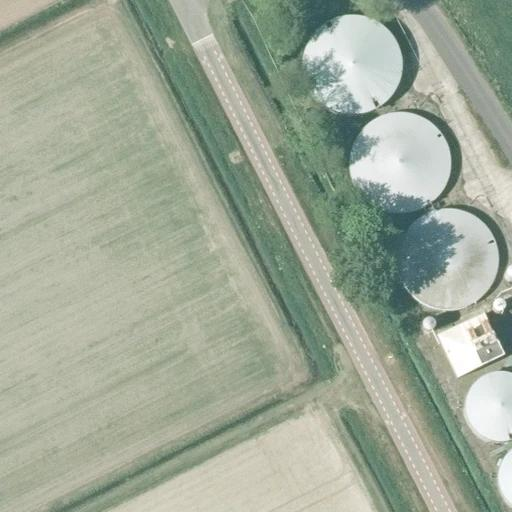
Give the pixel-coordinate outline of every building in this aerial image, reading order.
[(358,19),(351,18),(344,19),(337,20),(331,22),(325,26),(319,30),(314,35),(310,40),(306,46),(304,53),(302,59),(301,66),(302,73),(303,80),(305,87),(308,93),(312,99),(317,104),(322,108),(328,112),(334,115),(341,117),(348,118),(355,117),(362,116),(368,115),(375,112),(381,108),(386,103),(390,98),(394,93),(397,86),(399,80),(401,73),(401,66),(400,59),(398,52),(396,46),(392,40),(388,34),(383,30),(377,26),(371,22),(365,20),(358,19)] [(411,116),(404,115),(397,114),(390,115),(384,117),(377,119),(371,122),(366,126),(361,131),(356,137),(353,143),(350,149),(349,156),(348,163),(348,170),(349,176),(351,183),(354,189),(358,195),(362,200),(367,205),(373,209),(379,212),(386,214),(393,215),(400,216),(406,215),(413,213),(420,211),(426,208),(431,203),(436,199),(440,193),(444,187),(446,181),(448,174),(449,167),(449,160),(448,154),(446,147),(443,141),(439,135),(435,130),(429,125),(424,121),(417,118),(411,116)] [(462,214),(455,212),(448,211),(441,212),(434,213),(427,215),(421,218),(415,222),(410,227),(405,232),(402,238),(399,244),(397,251),(396,258),(396,265),(397,272),(399,279),(402,285),(405,291),(410,296),(415,301),(421,305),(427,308),(434,310),(441,311),(448,312),(455,311),(461,309),(468,307),(474,303),(480,299),(484,294),(489,288),(492,282),(494,276),(496,269),(496,262),(496,255),(494,248),(492,241),(489,235),(485,229),(480,224),(474,220),(468,216),(462,214)] [(484,322),(438,344),(457,386),(483,378),(505,367),(484,322)] [(511,382),(507,381),(503,381),(499,381),(495,381),(490,383),(486,384),(483,386),(480,388),(476,391),(474,394),(471,398),(469,402),(468,406),(467,411),(467,415),(467,419),(467,423),(469,428),(471,432),(473,436),(477,440),(480,443),(484,446),(489,448),(493,449),(498,450),(502,450),(506,450),(511,449),(511,448),(511,382)] [(511,511),(511,458),(511,459),(509,461),(507,463),(504,467),(502,471),(500,476),(498,481),(498,484),(498,487),(498,492),(499,496),(500,500),(501,502),(504,507),(506,510),(508,511),(511,511)]
